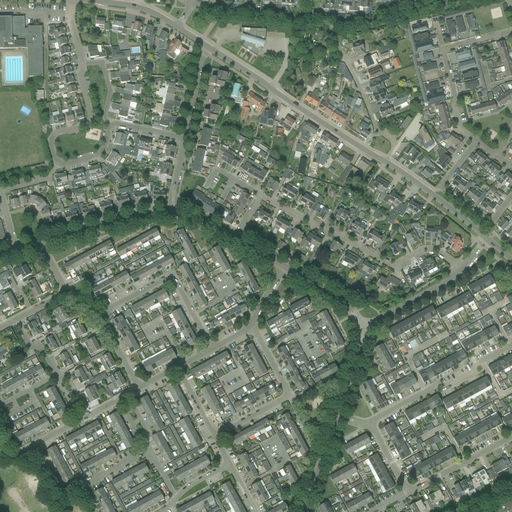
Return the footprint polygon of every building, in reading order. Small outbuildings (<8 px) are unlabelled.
[(321,9),(329,9),(330,6),(329,0),(324,0),(324,1),(322,1),(321,9)] [(329,0),(330,6),(332,6),(332,10),(337,10),(338,2),(335,2),(335,1),(335,0),(329,0)] [(338,2),(337,10),(341,10),(341,9),(343,9),(343,6),(346,7),(346,0),(341,0),(341,2),(338,2)] [(346,11),(354,11),(354,8),(355,3),(351,3),(351,0),(346,0),(346,7),(346,9),(346,11)] [(354,8),(354,11),(359,12),(360,8),(363,8),(363,0),(357,0),(357,4),(355,3),(354,8)] [(363,0),(363,8),(367,8),(366,13),(368,13),(368,14),(372,14),(372,11),(372,6),(369,6),(370,3),(369,0),(363,0)] [(443,17),(444,20),(473,12),(472,9),(464,12),(463,12),(454,14),(443,17)] [(471,15),(464,17),(468,33),(476,31),(474,23),(475,22),(474,19),(473,19),(471,15)] [(0,48),(28,48),(28,77),(43,77),(42,34),(42,27),(28,27),(28,29),(25,29),(24,17),(0,17),(0,48)] [(113,24),(112,26),(119,27),(118,32),(122,33),(122,34),(126,35),(127,29),(123,28),(124,25),(125,20),(114,18),(113,24)] [(461,18),(454,20),(458,35),(465,34),(461,18)] [(103,30),(109,31),(108,23),(104,24),(105,20),(97,19),(96,24),(96,25),(95,27),(98,27),(104,28),(103,30)] [(451,20),(444,22),(448,38),(455,36),(453,29),(455,28),(454,23),(452,23),(451,20)] [(135,37),(140,38),(142,32),(141,31),(142,28),(140,28),(141,24),(135,22),(134,24),(131,24),(129,34),(131,35),(132,31),(137,32),(135,37)] [(416,26),(410,28),(412,35),(427,32),(425,24),(420,25),(420,23),(415,24),(416,26)] [(54,25),(48,26),(50,32),(49,32),(49,35),(54,34),(56,40),(66,37),(64,33),(66,33),(64,28),(55,30),(54,25)] [(149,48),(153,48),(153,42),(152,42),(153,39),(154,40),(155,35),(153,35),(154,31),(152,31),(153,27),(152,27),(152,26),(150,25),(150,26),(147,25),(144,34),(147,35),(145,41),(149,42),(149,48)] [(241,47),(257,57),(262,49),(261,49),(262,47),(263,47),(265,41),(264,41),(265,39),(266,30),(241,28),(241,33),(242,33),(243,35),(244,36),(244,38),(245,41),(245,43),(244,43),(241,47)] [(160,36),(159,39),(161,40),(160,49),(160,50),(166,50),(168,43),(166,43),(168,39),(166,38),(168,35),(167,34),(168,33),(165,32),(164,33),(162,32),(160,36)] [(417,37),(413,38),(415,45),(427,41),(426,35),(418,37),(418,35),(416,36),(417,37)] [(56,40),(50,42),(51,45),(58,43),(58,46),(59,49),(67,47),(66,44),(66,43),(67,42),(66,37),(56,40)] [(168,53),(167,55),(170,57),(174,60),(177,55),(174,53),(176,49),(177,50),(180,52),(181,50),(187,54),(189,50),(183,46),(182,46),(180,45),(181,43),(176,39),(174,43),(172,42),(170,46),(171,47),(167,52),(168,53)] [(357,44),(352,45),(354,50),(353,50),(354,53),(355,53),(357,53),(359,56),(363,54),(365,53),(364,50),(361,42),(357,44)] [(430,42),(415,46),(417,54),(432,49),(430,42)] [(377,50),(380,58),(393,53),(390,45),(387,46),(377,50)] [(95,57),(95,59),(105,57),(104,53),(98,53),(97,46),(88,46),(88,50),(89,50),(90,58),(95,57)] [(57,50),(53,51),(54,54),(60,53),(61,55),(61,56),(62,59),(68,57),(70,57),(69,54),(68,52),(70,52),(69,47),(67,47),(59,49),(57,50)] [(111,48),(113,58),(113,59),(124,58),(124,52),(118,52),(118,48),(111,48)] [(454,53),(456,62),(471,58),(469,49),(454,53)] [(423,56),(421,56),(423,62),(433,60),(431,53),(427,54),(427,53),(422,54),(423,56)] [(364,60),(363,61),(364,64),(366,64),(367,68),(372,66),(373,65),(374,66),(377,65),(375,60),(378,59),(376,54),(370,57),(368,57),(364,60)] [(481,60),(482,63),(486,62),(485,57),(481,58),(480,54),(477,55),(478,59),(478,61),(481,60)] [(61,66),(61,69),(69,67),(69,64),(70,63),(70,62),(68,57),(62,59),(52,61),(53,65),(60,63),(61,66)] [(118,59),(114,59),(115,62),(118,62),(119,62),(120,67),(136,65),(139,65),(139,62),(134,63),(134,61),(128,62),(127,58),(124,58),(119,59),(118,59)] [(394,60),(392,60),(395,65),(396,65),(397,68),(401,66),(398,58),(394,60)] [(474,61),(458,65),(459,71),(475,67),(474,61)] [(425,63),(425,66),(421,67),(423,72),(436,69),(435,63),(430,64),(430,62),(425,63)] [(336,74),(344,76),(346,68),(344,64),(340,63),(336,74)] [(116,72),(116,76),(129,74),(128,71),(135,70),(136,65),(120,67),(120,72),(116,72)] [(502,73),(504,73),(511,70),(511,67),(511,65),(504,67),(505,72),(502,73)] [(59,73),(61,79),(64,78),(72,76),(71,73),(73,73),(71,66),(69,67),(61,69),(55,71),(56,74),(59,73)] [(368,72),(371,79),(375,77),(382,74),(379,67),(372,70),(368,72)] [(505,75),(502,76),(503,79),(510,78),(511,76),(511,70),(504,73),(505,75)] [(212,77),(226,81),(227,78),(226,77),(227,74),(218,72),(217,76),(215,76),(215,77),(212,77)] [(466,75),(461,77),(462,82),(477,78),(475,73),(471,74),(471,73),(466,74),(466,75)] [(129,74),(116,76),(116,78),(119,78),(121,78),(121,79),(121,83),(126,83),(136,82),(135,77),(132,78),(129,78),(129,74)] [(65,85),(65,88),(74,86),(73,83),(74,83),(74,81),(72,76),(64,78),(61,79),(57,80),(58,84),(64,82),(65,85)] [(307,85),(311,88),(317,79),(313,76),(307,85)] [(220,86),(224,87),(226,81),(212,77),(211,80),(210,84),(217,86),(220,87),(220,86)] [(476,81),(464,85),(465,91),(469,90),(470,92),(474,90),(474,89),(478,87),(476,81)] [(370,87),(369,88),(370,91),(371,90),(372,92),(373,92),(374,95),(382,91),(381,89),(381,88),(378,82),(369,86),(370,87)] [(171,95),(175,96),(177,88),(175,87),(175,84),(167,83),(165,89),(161,88),(161,90),(159,89),(159,92),(163,93),(171,95)] [(437,83),(424,86),(425,92),(438,89),(437,83)] [(121,89),(121,92),(124,93),(132,94),(135,95),(136,92),(139,92),(139,91),(140,88),(141,89),(141,88),(142,85),(134,85),(134,86),(126,84),(125,90),(121,89)] [(234,84),(231,96),(235,97),(234,103),(241,104),(243,95),(239,94),(239,93),(240,93),(240,91),(239,91),(240,87),(241,86),(234,84)] [(65,88),(59,90),(60,93),(67,91),(67,94),(66,94),(67,97),(67,98),(71,97),(76,95),(75,92),(75,91),(76,90),(75,85),(74,86),(65,88)] [(479,94),(480,98),(482,97),(486,96),(486,94),(487,94),(485,88),(482,88),(480,89),(481,93),(479,94)] [(305,100),(311,104),(318,92),(315,90),(314,90),(312,95),(309,93),(305,100)] [(373,97),(372,97),(374,100),(375,100),(375,101),(376,101),(377,103),(385,100),(385,99),(387,98),(389,103),(396,100),(397,100),(395,95),(391,97),(390,94),(387,95),(385,90),(383,91),(382,91),(374,95),(373,95),(373,97)] [(442,90),(428,94),(429,96),(426,97),(428,105),(445,101),(442,90)] [(121,92),(120,95),(123,96),(122,101),(137,104),(138,99),(131,98),(132,94),(124,93),(121,92)] [(162,101),(173,104),(175,96),(159,92),(158,95),(160,96),(159,97),(163,98),(162,101)] [(255,110),(260,113),(266,104),(254,96),(255,95),(250,92),(248,96),(249,97),(246,100),(257,107),(255,110)] [(311,104),(316,107),(320,100),(318,99),(321,94),(318,92),(311,104)] [(502,93),(499,95),(505,104),(510,101),(505,94),(503,95),(502,93)] [(385,109),(380,111),(382,118),(385,117),(391,115),(393,113),(392,110),(398,107),(397,107),(410,101),(409,100),(411,99),(410,95),(396,100),(389,103),(388,104),(382,106),(382,107),(384,106),(385,109)] [(495,100),(500,108),(505,104),(499,95),(496,96),(498,99),(495,100)] [(324,112),(329,116),(334,109),(332,108),(336,101),(337,98),(333,96),(333,97),(333,96),(332,99),(331,101),(324,112)] [(321,104),(318,109),(324,112),(331,101),(328,99),(325,103),(323,102),(321,104)] [(118,105),(117,108),(129,110),(131,111),(132,107),(136,108),(136,107),(137,104),(122,101),(121,105),(120,105),(118,105)] [(155,108),(171,112),(173,104),(162,101),(162,105),(156,103),(155,108)] [(78,110),(72,111),(74,119),(77,118),(79,118),(79,120),(84,118),(80,102),(76,103),(78,110)] [(335,113),(332,117),(337,121),(345,110),(347,108),(346,107),(347,103),(345,102),(343,105),(338,112),(336,111),(335,113)] [(488,103),(490,111),(496,109),(494,102),(488,103)] [(438,110),(439,113),(447,111),(445,104),(441,106),(440,103),(434,104),(436,110),(438,110)] [(482,105),(484,112),(490,111),(488,103),(482,105)] [(69,112),(63,114),(65,122),(68,121),(69,121),(70,122),(75,121),(74,119),(72,111),(70,105),(67,106),(69,112)] [(204,111),(219,114),(219,111),(220,107),(211,105),(210,110),(208,109),(207,111),(204,110),(204,111)] [(476,106),(478,114),(484,112),(482,105),(476,106)] [(470,108),(472,116),(478,114),(476,106),(470,108)] [(56,115),(53,116),(54,120),(55,124),(58,124),(60,123),(60,125),(65,123),(65,122),(63,114),(61,107),(57,108),(59,115),(56,116),(56,115)] [(337,121),(343,125),(347,118),(345,117),(350,110),(346,107),(347,108),(345,110),(337,121)] [(123,119),(133,121),(134,116),(130,115),(131,111),(129,110),(117,108),(117,111),(120,111),(119,117),(123,118),(123,119)] [(161,118),(169,119),(171,112),(155,108),(154,111),(156,111),(156,113),(162,114),(161,118)] [(239,123),(241,123),(242,119),(247,120),(247,118),(249,109),(243,108),(241,117),(239,123)] [(260,118),(259,123),(266,125),(268,120),(274,121),(274,120),(275,118),(276,110),(274,110),(274,109),(274,108),(271,108),(271,109),(270,109),(269,112),(265,111),(260,118)] [(213,120),(217,121),(218,114),(219,115),(219,114),(204,111),(204,114),(203,118),(208,119),(209,119),(209,120),(213,120)] [(437,116),(438,119),(449,117),(447,111),(439,113),(440,116),(437,116)] [(399,129),(403,131),(411,119),(408,117),(404,121),(400,118),(399,120),(397,119),(395,122),(393,120),(389,127),(393,129),(394,128),(397,130),(399,130),(399,129)] [(441,125),(450,123),(449,117),(438,119),(439,122),(441,122),(442,125),(441,125)] [(152,122),(151,125),(153,125),(152,128),(162,130),(163,126),(168,128),(169,119),(161,118),(160,122),(154,121),(154,123),(152,122)] [(281,120),(278,125),(279,125),(284,128),(290,132),(292,129),(291,128),(292,127),(295,123),(287,118),(284,122),(281,120)] [(362,131),(359,135),(366,140),(370,133),(367,131),(370,125),(367,123),(369,121),(366,119),(365,118),(360,125),(361,126),(364,128),(362,131)] [(297,144),(295,152),(301,153),(304,141),(306,138),(305,138),(313,126),(308,122),(305,127),(304,129),(306,131),(303,134),(301,139),(300,145),(297,144)] [(450,123),(441,125),(443,131),(442,133),(444,136),(448,134),(448,130),(450,129),(449,123),(450,123)] [(200,134),(210,136),(211,133),(213,133),(214,127),(208,126),(207,129),(203,128),(202,132),(201,131),(200,134)] [(304,141),(307,143),(311,137),(312,138),(315,135),(318,129),(313,126),(305,138),(306,138),(304,141)] [(417,137),(414,141),(426,149),(428,148),(428,147),(429,147),(434,145),(423,126),(418,132),(419,134),(417,138),(417,137)] [(124,141),(127,141),(128,136),(127,135),(127,132),(121,131),(120,134),(116,133),(115,139),(124,141)] [(322,137),(320,140),(323,142),(321,146),(324,148),(331,138),(324,133),(322,137)] [(201,140),(212,142),(209,141),(210,136),(200,134),(200,136),(201,136),(201,140)] [(437,140),(438,143),(444,140),(444,141),(446,140),(448,140),(453,144),(459,137),(458,136),(457,138),(452,134),(451,136),(448,134),(444,136),(442,138),(437,140)] [(454,147),(457,149),(464,140),(459,137),(453,144),(453,143),(456,145),(454,147)] [(133,157),(137,158),(138,150),(143,151),(146,140),(140,138),(139,145),(136,144),(135,144),(135,146),(135,149),(134,149),(134,152),(133,157)] [(322,152),(323,153),(326,154),(328,150),(327,150),(329,146),(333,148),(335,146),(338,142),(331,138),(324,148),(322,151),(322,152)] [(131,151),(134,152),(134,149),(131,148),(132,148),(126,146),(127,141),(124,141),(115,139),(113,144),(124,146),(123,149),(121,149),(131,151)] [(152,153),(153,150),(153,149),(150,148),(152,141),(146,140),(143,151),(149,152),(148,154),(152,155),(152,153)] [(223,161),(226,163),(232,152),(229,150),(226,150),(225,149),(226,147),(223,145),(221,147),(219,156),(222,158),(220,162),(222,163),(223,161)] [(410,162),(413,164),(420,154),(412,149),(413,148),(409,145),(404,153),(405,154),(403,157),(405,159),(404,159),(409,163),(410,162)] [(445,156),(447,153),(441,148),(438,151),(440,152),(437,156),(441,159),(437,164),(443,170),(446,166),(446,167),(449,164),(448,164),(451,161),(445,156)] [(121,164),(122,164),(120,163),(125,155),(130,156),(131,151),(121,149),(120,154),(122,154),(120,157),(112,151),(109,156),(121,164)] [(194,154),(207,157),(204,156),(205,151),(197,149),(196,152),(194,152),(194,154)] [(154,158),(155,158),(159,159),(166,160),(166,157),(173,159),(175,153),(165,151),(165,154),(163,154),(162,154),(161,156),(160,156),(160,157),(155,156),(154,157),(154,158)] [(473,163),(475,165),(477,162),(483,155),(478,151),(474,156),(472,154),(469,158),(473,162),(473,163)] [(227,166),(230,167),(237,155),(235,154),(235,153),(232,152),(226,163),(228,165),(227,166)] [(321,156),(319,164),(322,166),(329,156),(326,154),(323,153),(322,155),(321,155),(321,156)] [(338,160),(348,167),(350,164),(352,160),(342,153),(340,157),(338,160)] [(194,160),(202,162),(205,162),(207,157),(194,154),(193,156),(195,157),(194,160)] [(233,167),(235,169),(237,167),(238,168),(243,160),(240,157),(240,156),(237,154),(237,155),(230,167),(232,169),(233,167)] [(479,166),(483,169),(487,164),(484,162),(487,159),(483,155),(477,162),(475,165),(478,168),(479,166)] [(109,156),(105,161),(106,161),(112,165),(111,167),(109,166),(107,168),(112,174),(117,169),(116,168),(121,164),(109,156)] [(422,174),(428,179),(437,168),(424,157),(418,163),(422,166),(423,164),(427,167),(425,170),(422,174)] [(360,163),(357,166),(361,169),(362,167),(366,169),(367,168),(370,163),(362,158),(360,163)] [(159,160),(158,162),(163,163),(161,169),(171,171),(172,165),(165,163),(166,160),(159,159),(159,160)] [(244,172),(247,173),(253,162),(247,159),(243,166),(242,165),(241,166),(238,171),(243,173),(244,172)] [(307,160),(300,159),(297,174),(304,176),(307,160)] [(249,177),(251,178),(258,165),(256,163),(254,162),(253,162),(247,173),(250,175),(249,177)] [(483,169),(481,171),(485,174),(487,172),(487,173),(487,174),(489,176),(497,166),(496,166),(497,165),(493,162),(492,163),(492,162),(489,166),(487,164),(483,169)] [(94,166),(97,179),(97,178),(103,177),(104,176),(106,175),(106,176),(109,173),(105,168),(103,170),(101,168),(100,169),(99,164),(100,164),(99,164),(94,166)] [(254,177),(257,179),(263,169),(263,168),(261,167),(258,165),(251,178),(253,179),(254,177)] [(88,178),(90,185),(93,184),(92,180),(97,179),(94,166),(88,167),(91,178),(88,178)] [(497,166),(489,176),(492,178),(492,177),(497,180),(501,176),(498,174),(500,172),(501,170),(501,169),(498,166),(497,167),(497,166)] [(159,177),(165,179),(166,176),(169,177),(171,171),(161,169),(155,167),(154,173),(149,172),(148,175),(159,177)] [(348,174),(355,178),(359,171),(353,167),(349,173),(348,174)] [(259,182),(261,184),(264,179),(268,172),(263,169),(257,179),(260,181),(259,182)] [(71,182),(73,189),(76,188),(75,184),(80,182),(77,170),(71,171),(73,176),(74,181),(71,182)] [(345,171),(339,179),(344,182),(345,180),(347,181),(347,178),(348,174),(349,173),(345,171)] [(69,186),(70,189),(73,189),(71,182),(68,183),(67,177),(65,172),(66,172),(60,174),(63,187),(69,186)] [(496,182),(501,185),(504,181),(507,183),(511,176),(507,172),(504,176),(502,174),(501,176),(497,180),(496,182)] [(58,188),(63,187),(60,174),(54,175),(56,181),(53,182),(54,187),(55,188),(58,188)] [(455,181),(452,185),(457,188),(463,179),(456,174),(453,179),(455,181)] [(372,190),(376,193),(378,190),(384,181),(378,177),(374,182),(372,181),(368,187),(372,190)] [(268,183),(266,188),(272,191),(274,189),(275,191),(277,188),(279,184),(276,183),(273,181),(274,180),(270,178),(267,183),(268,183)] [(463,179),(457,188),(461,192),(464,188),(467,190),(471,185),(463,179)] [(378,190),(383,193),(385,189),(386,190),(390,185),(384,181),(378,190)] [(466,196),(471,199),(478,190),(479,189),(477,186),(476,187),(474,186),(475,184),(473,182),(472,183),(471,185),(467,190),(469,192),(466,196)] [(283,194),(287,196),(293,186),(289,183),(285,190),(283,189),(282,191),(280,195),(282,196),(283,194)] [(134,186),(129,187),(131,194),(134,193),(135,197),(136,200),(136,202),(142,201),(141,198),(141,197),(140,192),(139,188),(134,189),(134,187),(134,186)] [(140,192),(141,197),(141,198),(142,201),(148,200),(147,195),(146,193),(150,192),(149,186),(146,186),(147,188),(145,188),(144,189),(144,190),(144,191),(140,192)] [(153,186),(149,186),(150,192),(150,193),(153,193),(153,195),(153,200),(159,200),(160,191),(160,188),(156,188),(153,188),(153,186)] [(290,201),(292,202),(295,198),(295,196),(294,195),(296,192),(298,189),(293,186),(287,196),(291,199),(290,201)] [(48,226),(48,228),(55,226),(54,223),(52,223),(51,219),(50,219),(50,217),(51,217),(49,211),(51,210),(48,204),(46,205),(43,200),(42,200),(41,199),(39,197),(37,197),(32,196),(33,190),(28,191),(28,194),(24,195),(25,196),(19,198),(19,199),(17,200),(17,199),(12,200),(12,198),(9,199),(10,206),(12,205),(13,209),(19,207),(19,206),(21,205),(21,206),(27,204),(26,201),(28,201),(30,201),(29,204),(36,205),(40,210),(43,208),(44,210),(44,211),(41,212),(43,219),(44,221),(43,221),(44,227),(48,226)] [(189,199),(194,202),(200,193),(195,190),(189,199)] [(240,197),(249,203),(250,201),(248,200),(250,197),(248,196),(249,194),(242,190),(240,193),(242,194),(240,197)] [(114,191),(111,192),(112,194),(114,201),(114,200),(117,200),(117,202),(118,207),(124,205),(122,196),(116,197),(114,191)] [(386,196),(383,201),(386,202),(387,200),(388,201),(393,204),(397,197),(394,194),(395,192),(393,191),(390,195),(389,196),(388,197),(386,196)] [(476,192),(471,199),(476,203),(479,199),(481,201),(486,194),(487,193),(484,191),(482,194),(480,192),(479,194),(476,192)] [(194,202),(200,205),(204,198),(205,196),(200,193),(194,202)] [(377,200),(381,203),(383,201),(386,196),(387,195),(384,193),(381,197),(380,197),(378,199),(377,200)] [(108,201),(105,202),(107,211),(113,210),(111,202),(114,201),(112,194),(109,195),(110,198),(108,198),(107,199),(108,201)] [(127,194),(122,196),(124,205),(130,204),(129,199),(127,194)] [(302,202),(306,205),(310,196),(307,194),(306,195),(305,194),(303,198),(302,197),(301,199),(298,203),(300,204),(302,202)] [(308,209),(310,210),(313,206),(314,204),(314,203),(317,205),(321,197),(319,196),(317,198),(316,197),(312,194),(310,196),(306,205),(309,207),(308,209)] [(485,210),(493,200),(489,197),(488,198),(486,197),(488,195),(486,194),(481,201),(483,203),(480,207),(485,210)] [(94,195),(95,200),(96,206),(99,205),(100,208),(101,213),(107,211),(105,202),(102,203),(101,198),(98,199),(95,200),(94,195)] [(246,204),(248,205),(249,203),(240,197),(240,198),(238,197),(237,196),(236,199),(235,201),(244,207),(246,204)] [(388,218),(394,221),(400,212),(404,205),(401,204),(405,198),(403,197),(401,199),(397,197),(393,204),(391,206),(394,208),(388,218)] [(199,207),(204,210),(209,201),(204,198),(200,205),(199,207)] [(404,205),(400,212),(404,214),(407,209),(411,212),(416,205),(412,202),(413,200),(411,199),(408,204),(405,203),(404,205)] [(90,204),(87,205),(90,217),(96,215),(94,207),(96,206),(95,200),(92,201),(93,203),(91,203),(90,204)] [(204,210),(209,213),(215,204),(209,201),(204,210)] [(234,207),(243,213),(244,210),(243,210),(244,207),(235,201),(234,203),(236,204),(234,207)] [(485,210),(490,214),(497,205),(494,203),(493,205),(490,204),(485,210)] [(62,204),(59,205),(60,210),(61,212),(62,216),(65,216),(67,223),(73,221),(69,208),(64,210),(63,209),(62,204)] [(69,206),(69,208),(73,221),(78,220),(77,215),(77,214),(77,212),(79,212),(77,204),(75,205),(69,206)] [(83,204),(79,205),(81,211),(82,211),(84,218),(90,217),(87,205),(83,206),(83,204)] [(209,213),(215,216),(216,213),(217,211),(220,207),(215,204),(209,213)] [(336,211),(333,217),(339,220),(341,218),(345,211),(340,208),(341,207),(339,205),(336,211)] [(416,205),(411,212),(416,215),(417,213),(418,214),(420,212),(420,211),(421,210),(423,206),(421,205),(420,207),(416,205)] [(237,216),(239,217),(240,214),(242,215),(243,213),(234,207),(232,210),(230,209),(229,211),(226,209),(237,216)] [(258,218),(262,220),(266,213),(262,211),(263,208),(261,207),(258,212),(257,211),(254,216),(255,220),(258,219),(258,218)] [(317,212),(315,216),(322,220),(323,218),(325,219),(326,217),(328,213),(319,208),(317,212)] [(227,216),(236,221),(237,219),(235,218),(237,216),(226,209),(224,212),(227,213),(229,213),(227,216)] [(343,222),(345,224),(348,219),(349,218),(351,215),(352,215),(355,210),(352,209),(350,209),(348,213),(345,211),(341,218),(345,220),(343,222)] [(266,224),(267,226),(270,225),(272,220),(270,219),(273,214),(271,213),(270,215),(266,213),(262,220),(266,223),(266,224)] [(222,216),(220,219),(231,226),(233,223),(235,224),(236,221),(227,216),(223,214),(222,216)] [(274,228),(279,231),(280,228),(284,221),(280,219),(282,217),(279,216),(277,220),(276,221),(277,222),(275,226),(274,228)] [(349,230),(355,234),(360,224),(356,222),(357,219),(354,217),(350,224),(352,225),(349,230)] [(387,217),(385,221),(394,226),(395,224),(394,221),(387,217)] [(501,230),(503,231),(506,228),(508,230),(511,226),(511,225),(511,218),(508,223),(504,220),(498,226),(499,228),(501,230)] [(280,228),(285,231),(287,228),(288,228),(292,222),(289,221),(288,223),(284,221),(280,228)] [(360,224),(355,234),(361,237),(363,233),(364,232),(365,232),(367,228),(366,228),(365,227),(360,224)] [(425,238),(436,239),(437,235),(440,235),(441,228),(434,227),(434,230),(426,230),(425,238)] [(373,241),(377,234),(379,231),(375,228),(373,232),(371,230),(369,234),(369,235),(366,240),(368,241),(369,239),(373,241)] [(150,232),(154,239),(160,236),(156,229),(150,232)] [(175,233),(178,239),(186,235),(182,229),(175,233)] [(292,234),(290,237),(296,241),(299,237),(301,239),(303,234),(296,230),(295,232),(294,231),(292,234)] [(405,236),(411,246),(419,241),(414,231),(405,236)] [(144,235),(148,242),(154,239),(150,232),(144,235)] [(261,242),(263,244),(265,242),(269,235),(266,233),(261,242)] [(305,247),(309,249),(312,245),(316,238),(310,234),(307,239),(305,242),(302,240),(299,246),(304,249),(305,247)] [(376,246),(378,247),(380,243),(381,242),(382,242),(383,242),(385,238),(384,234),(382,235),(381,236),(377,234),(373,241),(377,244),(376,246)] [(461,241),(454,235),(451,239),(445,234),(442,237),(447,241),(449,243),(450,241),(454,245),(451,249),(457,253),(461,247),(460,247),(462,243),(460,242),(461,241)] [(139,238),(143,245),(148,242),(144,235),(139,238)] [(186,235),(178,239),(176,240),(179,246),(182,245),(189,241),(186,235)] [(133,241),(137,248),(143,245),(139,238),(133,241)] [(316,238),(312,245),(315,246),(313,249),(313,250),(316,251),(318,248),(319,246),(322,241),(316,238)] [(390,247),(394,255),(395,255),(396,255),(398,254),(399,253),(402,252),(401,250),(407,246),(404,242),(403,240),(397,243),(390,247)] [(104,244),(108,251),(108,252),(109,254),(115,251),(110,241),(105,243),(104,244)] [(128,244),(131,251),(137,248),(133,241),(128,244)] [(182,245),(185,250),(192,246),(189,241),(182,245)] [(331,246),(329,249),(335,253),(337,249),(340,251),(342,246),(335,242),(334,244),(332,243),(331,245),(331,246)] [(108,252),(108,251),(104,244),(98,247),(102,254),(103,257),(109,254),(108,252)] [(122,247),(126,254),(131,251),(128,244),(122,247)] [(182,252),(185,257),(195,252),(192,246),(185,250),(182,252)] [(208,252),(211,258),(221,252),(218,246),(208,252)] [(92,250),(96,257),(102,254),(98,247),(92,250)] [(119,255),(120,257),(126,254),(122,247),(116,250),(119,255)] [(87,253),(91,260),(96,257),(92,250),(87,253)] [(344,257),(342,261),(348,264),(353,255),(349,253),(347,251),(345,256),(344,257)] [(185,257),(188,263),(193,260),(195,260),(197,259),(198,258),(195,252),(185,257)] [(211,258),(214,264),(217,262),(224,258),(221,252),(211,258)] [(81,256),(85,263),(91,260),(87,253),(81,256)] [(291,260),(300,265),(303,260),(294,255),(291,260)] [(353,255),(348,264),(354,268),(357,264),(356,264),(357,262),(359,258),(353,255)] [(76,259),(79,266),(85,263),(81,256),(76,259)] [(165,259),(168,266),(174,263),(172,258),(170,256),(165,259)] [(420,267),(424,274),(436,267),(434,264),(435,264),(433,260),(432,261),(430,257),(425,260),(426,261),(422,263),(424,265),(420,267)] [(219,265),(220,267),(227,264),(224,258),(217,262),(219,265)] [(70,262),(74,269),(79,266),(76,259),(70,262)] [(159,262),(163,269),(168,266),(165,259),(159,262)] [(364,261),(361,268),(362,269),(361,270),(366,272),(370,265),(366,263),(368,261),(365,260),(364,261)] [(64,265),(68,272),(74,269),(70,262),(64,265)] [(153,265),(157,272),(163,269),(159,262),(153,265)] [(237,266),(240,272),(247,268),(244,262),(237,266)] [(22,275),(23,278),(30,275),(25,265),(23,267),(21,263),(17,265),(18,267),(13,270),(17,278),(22,275)] [(179,268),(182,274),(189,270),(186,264),(183,265),(179,268)] [(220,267),(223,273),(228,271),(230,270),(231,269),(227,264),(220,267)] [(148,268),(152,275),(157,272),(153,265),(148,268)] [(364,275),(369,278),(373,272),(374,272),(375,271),(378,267),(375,265),(374,268),(370,265),(366,272),(364,275)] [(142,271),(146,278),(152,275),(148,268),(142,271)] [(240,272),(243,277),(250,273),(247,268),(240,272)] [(405,277),(413,292),(416,290),(413,285),(414,284),(415,284),(415,283),(415,282),(414,280),(422,276),(417,268),(412,271),(407,274),(408,276),(405,277)] [(182,274),(185,279),(192,276),(189,270),(182,274)] [(134,284),(140,281),(136,274),(135,271),(129,274),(134,284)] [(136,274),(140,281),(146,278),(142,271),(136,274)] [(0,290),(2,289),(3,290),(6,288),(10,286),(6,279),(10,277),(7,272),(0,275),(0,290)] [(32,281),(28,283),(32,291),(41,285),(39,281),(44,278),(41,272),(35,275),(31,277),(33,280),(32,281)] [(120,275),(124,282),(130,279),(126,272),(120,275)] [(243,277),(246,283),(253,279),(250,273),(243,277)] [(109,281),(113,288),(119,285),(115,278),(113,275),(107,278),(109,281)] [(115,278),(119,285),(124,282),(120,275),(115,278)] [(484,278),(489,287),(490,290),(496,286),(495,284),(490,275),(484,278)] [(185,279),(188,285),(195,281),(192,276),(185,279)] [(388,287),(395,291),(400,282),(392,277),(391,278),(388,276),(386,278),(384,277),(383,279),(380,277),(376,284),(380,287),(380,286),(386,290),(388,287)] [(479,281),(483,290),(489,287),(484,278),(479,281)] [(246,283),(249,288),(256,285),(253,279),(246,283)] [(103,284),(107,291),(113,288),(109,281),(103,284)] [(188,285),(191,291),(198,287),(195,281),(188,285)] [(473,284),(478,293),(483,290),(479,281),(473,284)] [(32,291),(36,298),(42,294),(40,291),(45,288),(47,292),(51,290),(47,283),(41,285),(32,291)] [(96,283),(90,287),(96,297),(102,294),(98,287),(96,283)] [(98,287),(102,294),(107,291),(103,284),(98,287)] [(470,292),(472,296),(478,293),(473,284),(468,287),(470,292)] [(247,291),(244,292),(246,297),(249,295),(251,298),(257,295),(257,293),(256,292),(259,290),(256,285),(249,288),(246,290),(247,291)] [(191,291),(194,296),(201,292),(198,287),(191,291)] [(159,292),(164,300),(169,298),(164,290),(159,292)] [(154,295),(159,303),(164,300),(159,292),(154,295)] [(194,296),(197,302),(204,298),(201,292),(194,296)] [(463,295),(468,304),(473,301),(469,292),(463,295)] [(0,305),(1,305),(0,302),(5,299),(7,303),(8,304),(14,300),(14,299),(15,299),(13,296),(12,296),(10,293),(3,296),(4,296),(0,298),(0,305)] [(497,293),(493,295),(494,297),(498,303),(503,300),(500,294),(498,295),(497,293)] [(150,297),(154,306),(159,303),(154,295),(150,297)] [(458,298),(462,307),(468,304),(463,295),(458,298)] [(482,301),(487,309),(492,306),(491,303),(490,303),(488,299),(487,300),(485,296),(481,298),(482,300),(482,301)] [(145,300),(149,308),(154,306),(150,297),(145,300)] [(197,302),(200,308),(207,304),(204,298),(197,302)] [(300,301),(304,308),(310,305),(306,298),(300,301)] [(452,301),(457,310),(462,307),(458,298),(452,301)] [(238,307),(242,314),(248,311),(244,304),(247,302),(245,299),(241,301),(243,304),(238,307)] [(0,307),(0,317),(3,316),(0,311),(9,306),(11,311),(18,307),(14,300),(8,304),(7,303),(0,307)] [(140,302),(145,311),(149,308),(145,300),(140,302)] [(480,304),(478,305),(481,312),(487,309),(482,301),(482,300),(479,302),(480,304)] [(295,304),(298,311),(304,308),(300,301),(295,304)] [(447,304),(452,313),(457,310),(452,301),(447,304)] [(135,305),(140,313),(145,311),(140,302),(135,305)] [(289,307),(293,314),(298,311),(295,304),(289,307)] [(447,304),(441,307),(446,316),(447,319),(453,316),(452,313),(447,304)] [(133,312),(135,316),(140,313),(135,305),(131,308),(133,312)] [(52,312),(56,318),(66,312),(63,306),(52,312)] [(426,310),(431,318),(437,315),(434,311),(432,306),(426,310)] [(233,310),(236,317),(242,314),(238,307),(233,310)] [(436,310),(440,319),(446,316),(441,307),(436,310)] [(171,314),(174,318),(182,314),(180,309),(171,314)] [(227,313),(231,320),(236,317),(233,310),(227,313)] [(421,312),(426,321),(431,318),(426,310),(421,312)] [(478,310),(473,313),(476,318),(475,318),(477,320),(482,317),(480,313),(478,310)] [(42,317),(46,323),(49,322),(45,316),(42,311),(39,313),(42,317)] [(287,321),(289,324),(295,321),(291,315),(289,311),(283,314),(287,321)] [(320,318),(322,320),(329,317),(326,311),(319,315),(320,318)] [(59,328),(61,327),(65,325),(64,322),(70,319),(66,312),(56,318),(59,324),(58,325),(59,328)] [(415,315),(420,324),(426,321),(421,312),(415,315)] [(221,316),(225,323),(231,320),(227,313),(221,316)] [(174,318),(176,323),(185,319),(182,314),(174,318)] [(282,324),(283,327),(289,324),(287,321),(283,314),(281,315),(281,314),(277,316),(278,317),(282,324)] [(118,318),(113,320),(116,325),(124,321),(121,316),(121,315),(117,317),(118,318)] [(410,318),(415,327),(420,324),(415,315),(410,318)] [(28,325),(31,331),(41,326),(38,320),(39,320),(37,316),(29,319),(31,323),(28,325)] [(218,324),(219,326),(225,323),(221,316),(220,317),(216,319),(216,320),(213,321),(216,326),(218,324)] [(272,320),(277,330),(283,327),(282,324),(278,317),(273,320),(272,320)] [(318,323),(321,328),(325,326),(332,322),(329,317),(322,320),(322,321),(318,323)] [(404,321),(409,330),(415,327),(410,318),(404,321)] [(176,323),(179,328),(187,323),(185,319),(176,323)] [(278,331),(277,330),(272,320),(266,323),(272,334),(278,331)] [(70,327),(73,333),(83,327),(80,321),(74,324),(72,321),(65,325),(61,327),(62,330),(68,327),(68,328),(70,327)] [(116,325),(118,330),(126,326),(124,321),(116,325)] [(399,324),(404,333),(409,330),(404,321),(399,324)] [(322,331),(324,334),(328,332),(335,328),(332,322),(325,326),(326,329),(322,331)] [(179,328),(182,333),(190,328),(187,323),(179,328)] [(393,327),(398,336),(404,333),(399,324),(393,327)] [(31,331),(34,338),(45,332),(41,326),(31,331)] [(118,330),(121,335),(129,330),(126,326),(118,330)] [(434,331),(437,336),(440,334),(439,334),(437,330),(436,328),(435,326),(432,328),(433,330),(434,330),(434,331)] [(488,329),(493,338),(499,335),(494,326),(488,329)] [(502,329),(507,338),(511,335),(511,333),(508,326),(502,329)] [(45,340),(48,346),(58,341),(55,334),(57,334),(56,333),(62,330),(61,327),(59,328),(54,331),(50,333),(52,336),(45,340)] [(73,333),(76,339),(86,333),(83,327),(73,333)] [(388,330),(393,339),(398,336),(393,327),(388,330)] [(182,333),(184,337),(192,333),(190,328),(182,333)] [(287,334),(289,337),(291,336),(292,335),(294,334),(293,331),(292,329),(289,331),(288,328),(285,330),(285,331),(287,333),(287,334)] [(328,332),(331,337),(338,333),(335,328),(328,332)] [(483,332),(488,341),(493,338),(488,329),(483,332)] [(121,335),(123,340),(132,335),(129,330),(121,335)] [(477,335),(482,344),(488,341),(483,332),(477,335)] [(184,337),(187,342),(195,338),(192,333),(184,337)] [(338,333),(331,337),(331,338),(334,343),(341,339),(338,333)] [(428,340),(426,334),(423,335),(422,333),(419,334),(423,342),(428,340)] [(123,340),(126,344),(134,340),(132,335),(123,340)] [(451,343),(452,343),(457,340),(454,335),(449,338),(451,343)] [(472,338),(477,347),(482,344),(477,335),(472,338)] [(84,343),(87,349),(98,343),(94,337),(87,341),(86,338),(80,341),(82,344),(84,343)] [(187,342),(189,347),(198,342),(195,338),(187,342)] [(467,341),(471,350),(477,347),(472,338),(467,341)] [(336,346),(337,349),(344,345),(341,339),(334,343),(331,345),(331,344),(333,347),(336,346)] [(126,344),(128,349),(137,345),(134,340),(126,344)] [(410,340),(408,341),(409,343),(413,349),(418,346),(415,340),(411,342),(410,340)] [(48,346),(51,352),(62,347),(58,341),(48,346)] [(461,344),(466,353),(471,350),(467,341),(461,344)] [(87,349),(91,355),(101,350),(98,343),(87,349)] [(242,353),(243,355),(254,349),(252,344),(250,345),(250,343),(246,344),(246,347),(243,349),(245,351),(242,353)] [(374,349),(377,355),(385,350),(382,344),(374,349)] [(128,349),(131,354),(139,349),(137,345),(128,349)] [(299,345),(294,348),(295,351),(296,353),(297,354),(299,353),(302,351),(301,348),(299,345)] [(59,356),(62,362),(73,357),(69,351),(72,349),(70,346),(65,349),(66,352),(59,356)] [(277,350),(280,356),(287,352),(284,347),(277,350)] [(235,355),(237,358),(239,357),(236,353),(235,354),(234,352),(235,349),(234,348),(231,350),(234,355),(235,355)] [(167,352),(171,360),(176,357),(172,349),(167,352)] [(254,349),(243,355),(246,360),(249,358),(257,354),(254,349)] [(377,355),(380,360),(388,356),(385,350),(377,355)] [(280,356),(283,362),(290,358),(288,355),(290,354),(289,351),(287,353),(287,352),(280,356)] [(463,351),(457,354),(462,362),(468,359),(465,355),(463,351)] [(162,354),(167,363),(171,360),(167,352),(162,354)] [(221,354),(226,363),(231,360),(226,352),(221,354)] [(418,360),(419,361),(425,358),(421,352),(416,355),(418,360)] [(99,359),(102,365),(112,359),(109,353),(102,357),(101,354),(91,359),(90,360),(91,362),(97,359),(99,359)] [(157,357),(162,365),(167,363),(162,354),(157,357)] [(216,357),(221,365),(226,363),(221,354),(216,357)] [(249,358),(251,363),(259,358),(257,354),(249,358)] [(293,363),(293,364),(296,362),(300,360),(305,357),(304,354),(297,358),(296,358),(292,361),(293,363)] [(452,357),(456,365),(462,362),(457,354),(452,356),(452,357)] [(380,360),(383,366),(392,361),(388,356),(380,360)] [(62,362),(66,369),(70,366),(76,363),(73,357),(62,362)] [(153,359),(157,368),(162,365),(157,357),(153,359)] [(212,360),(216,368),(221,365),(216,357),(212,360)] [(446,359),(451,368),(456,365),(452,357),(446,359)] [(251,363),(254,368),(262,363),(259,358),(251,363)] [(283,362),(286,367),(293,364),(290,358),(283,362)] [(102,365),(105,371),(111,368),(116,365),(112,359),(102,365)] [(148,362),(152,370),(157,368),(153,359),(148,362)] [(441,362),(446,371),(451,368),(446,359),(441,362)] [(504,370),(505,373),(510,370),(504,359),(499,362),(504,371),(504,370)] [(207,362),(212,371),(216,368),(212,360),(207,362)] [(383,366),(386,372),(391,369),(395,367),(392,361),(383,366)] [(143,365),(147,373),(152,370),(148,362),(143,365)] [(202,365),(207,373),(212,371),(207,362),(202,365)] [(435,365),(440,374),(446,371),(441,362),(435,365)] [(493,365),(498,373),(504,371),(499,362),(493,365)] [(35,369),(39,376),(44,373),(39,363),(36,365),(37,367),(35,369)] [(254,368),(256,372),(265,368),(262,363),(254,368)] [(286,367),(289,373),(296,369),(293,364),(286,367)] [(323,370),(327,377),(332,374),(327,364),(322,367),(323,370)] [(327,364),(332,374),(338,371),(334,364),(329,367),(327,364)] [(198,367),(202,376),(207,373),(202,365),(198,367)] [(430,368),(435,377),(440,374),(435,365),(430,368)] [(493,365),(488,368),(493,376),(498,373),(493,365)] [(74,372),(77,378),(88,373),(84,366),(74,372)] [(193,370),(197,378),(202,376),(198,367),(193,370)] [(256,372),(259,377),(267,373),(265,368),(256,372)] [(423,368),(417,372),(419,374),(424,383),(429,380),(424,371),(423,368)] [(424,371),(429,380),(435,377),(430,368),(424,371)] [(35,369),(29,372),(33,379),(39,376),(35,370),(35,369)] [(289,373),(292,379),(301,374),(300,371),(297,372),(296,369),(289,373)] [(313,379),(315,383),(321,380),(316,370),(310,373),(312,376),(311,376),(313,379)] [(316,370),(321,380),(327,377),(323,370),(317,373),(316,370)] [(292,379),(295,384),(302,381),(300,378),(308,373),(307,371),(305,372),(301,374),(292,379)] [(24,375),(28,382),(33,379),(29,372),(24,375)] [(109,377),(112,383),(123,378),(119,372),(109,377)] [(77,378),(81,384),(89,380),(91,383),(94,381),(100,378),(98,375),(93,378),(92,376),(90,376),(88,373),(77,378)] [(18,378),(22,385),(28,382),(24,375),(18,378)] [(399,376),(406,389),(411,386),(406,378),(404,379),(402,375),(399,376)] [(406,378),(411,386),(417,383),(412,375),(406,378)] [(395,384),(400,392),(406,389),(399,376),(399,377),(401,381),(395,384)] [(486,377),(480,380),(485,389),(489,387),(489,388),(490,389),(492,388),(491,386),(486,377)] [(17,388),(22,385),(18,378),(13,381),(17,388)] [(110,385),(108,386),(111,392),(116,390),(126,384),(123,378),(112,383),(110,384),(110,385)] [(362,385),(365,391),(373,386),(370,380),(362,385)] [(475,383),(480,392),(485,389),(480,380),(475,383)] [(8,383),(12,391),(17,388),(13,381),(8,383)] [(300,389),(301,392),(309,388),(307,385),(306,382),(303,383),(302,381),(295,384),(298,390),(300,389)] [(166,386),(169,391),(177,387),(174,382),(166,386)] [(6,394),(12,391),(8,383),(2,386),(6,394)] [(265,385),(266,387),(271,395),(276,393),(271,384),(270,383),(268,384),(265,385)] [(474,395),(480,392),(475,383),(470,386),(474,395)] [(390,387),(395,395),(400,392),(395,384),(390,387)] [(84,391),(87,397),(98,391),(94,385),(84,391)] [(200,390),(203,395),(211,391),(209,386),(200,390)] [(365,391),(368,396),(377,392),(380,390),(378,387),(375,389),(373,386),(365,391)] [(464,389),(469,398),(474,395),(470,386),(464,389)] [(46,391),(49,397),(57,393),(54,387),(46,391)] [(167,393),(170,398),(180,392),(177,387),(169,391),(167,393)] [(261,390),(266,398),(271,395),(266,387),(261,390)] [(459,392),(464,401),(469,398),(464,389),(459,392)] [(257,392),(261,401),(266,398),(261,390),(257,392)] [(87,397),(91,403),(101,397),(98,391),(87,397)] [(203,395),(206,400),(214,395),(211,391),(203,395)] [(180,392),(170,398),(172,400),(173,402),(175,401),(175,402),(183,398),(180,392)] [(252,395),(256,403),(261,401),(257,392),(252,395)] [(368,396),(371,402),(380,397),(377,392),(368,396)] [(458,404),(459,405),(465,403),(459,392),(453,395),(458,404)] [(489,396),(492,401),(497,398),(494,392),(489,395),(489,396)] [(49,397),(52,402),(60,398),(57,393),(49,397)] [(206,400),(208,405),(219,399),(218,397),(215,398),(214,395),(206,400)] [(247,397),(252,406),(256,403),(252,395),(247,397)] [(383,395),(380,397),(371,402),(374,408),(386,401),(383,395)] [(432,398),(436,407),(442,404),(437,395),(432,398)] [(448,398),(453,407),(458,404),(453,395),(448,398)] [(139,401),(142,406),(150,402),(147,396),(139,401)] [(242,400),(247,408),(252,406),(247,397),(242,400)] [(52,402),(55,407),(62,403),(60,398),(52,402)] [(175,402),(178,407),(186,403),(183,398),(175,402)] [(426,401),(431,410),(436,407),(432,398),(426,401)] [(445,405),(447,410),(453,407),(448,398),(442,401),(445,405)] [(208,405),(211,409),(222,403),(219,399),(208,405)] [(238,402),(242,411),(247,408),(242,400),(238,402)] [(503,408),(504,410),(507,408),(506,406),(505,406),(502,400),(499,402),(502,408),(503,408)] [(421,404),(426,413),(431,410),(426,401),(421,404)] [(142,406),(145,411),(153,407),(150,402),(142,406)] [(233,405),(237,414),(242,411),(238,402),(233,405)] [(55,407),(58,413),(65,409),(62,403),(55,407)] [(178,407),(181,412),(189,408),(186,403),(178,407)] [(211,409),(213,414),(222,410),(224,408),(222,403),(211,409)] [(415,407),(420,416),(426,413),(421,404),(415,407)] [(213,414),(216,419),(226,414),(224,411),(229,408),(231,411),(233,415),(236,414),(234,409),(231,405),(228,406),(224,408),(222,410),(213,414)] [(145,411),(148,417),(155,412),(153,407),(145,411)] [(410,410),(415,419),(420,416),(415,407),(410,410)] [(181,412),(184,418),(191,414),(189,408),(181,412)] [(58,413),(61,418),(68,414),(65,409),(58,413)] [(404,413),(409,422),(415,419),(410,410),(404,413)] [(155,412),(148,417),(150,422),(158,418),(157,415),(155,412)] [(109,417),(112,422),(120,418),(117,413),(109,417)] [(276,423),(278,426),(281,425),(284,423),(291,419),(288,413),(281,417),(282,419),(276,423)] [(492,418),(497,427),(502,424),(500,419),(497,415),(492,418)] [(439,425),(440,426),(445,423),(445,422),(442,417),(436,420),(439,425)] [(511,425),(507,417),(502,420),(507,429),(511,425)] [(40,421),(44,429),(50,426),(46,418),(40,421)] [(112,422),(110,424),(112,429),(123,423),(120,418),(112,422)] [(150,422),(153,427),(161,423),(158,418),(150,422)] [(177,423),(180,428),(182,427),(190,423),(187,418),(183,420),(177,423)] [(486,421),(491,430),(497,427),(492,418),(486,421)] [(261,422),(265,429),(270,426),(269,424),(267,419),(261,422)] [(281,425),(284,430),(294,425),(291,419),(284,423),(281,425)] [(475,427),(480,436),(486,433),(481,424),(478,420),(473,422),(474,424),(475,427)] [(35,424),(39,432),(44,429),(40,421),(35,424)] [(481,424),(486,433),(491,430),(486,421),(481,424)] [(96,432),(102,429),(97,422),(92,424),(96,432)] [(255,425),(259,432),(265,429),(261,422),(255,425)] [(115,428),(118,433),(126,429),(123,423),(112,429),(115,428)] [(153,427),(156,433),(164,428),(161,423),(153,427)] [(182,427),(185,433),(193,428),(190,423),(182,427)] [(384,427),(387,433),(396,428),(393,423),(384,427)] [(429,432),(434,429),(431,423),(426,426),(427,429),(429,432)] [(29,427),(34,435),(39,432),(35,424),(29,427)] [(87,427),(91,435),(96,432),(92,424),(87,427)] [(249,428),(253,435),(259,432),(255,425),(249,428)] [(287,429),(290,434),(297,430),(294,425),(284,430),(287,429)] [(24,430),(28,438),(34,435),(29,427),(24,430)] [(81,430),(86,438),(91,435),(87,427),(81,430)] [(470,430),(475,439),(480,436),(475,427),(470,430)] [(185,433),(182,434),(185,439),(188,438),(196,434),(193,428),(185,433)] [(244,431),(248,438),(253,435),(249,428),(244,431)] [(387,433),(390,438),(399,434),(396,428),(387,433)] [(115,434),(118,439),(121,438),(128,434),(126,429),(118,433),(115,434)] [(19,433),(23,440),(28,438),(24,430),(19,433)] [(81,430),(76,433),(80,441),(82,443),(87,440),(86,438),(81,430)] [(290,434),(293,440),(300,436),(297,430),(290,434)] [(465,433),(469,442),(475,439),(470,430),(465,433)] [(238,434),(242,441),(248,438),(244,431),(238,434)] [(13,436),(17,444),(23,440),(19,433),(13,436)] [(71,436),(75,444),(80,441),(76,433),(71,436)] [(152,437),(155,442),(162,438),(159,433),(156,434),(152,437)] [(459,436),(464,445),(469,442),(465,433),(459,436)] [(121,438),(123,443),(131,439),(128,434),(121,438)] [(188,438),(191,443),(198,439),(196,434),(188,438)] [(233,438),(236,445),(242,441),(238,434),(233,438)] [(360,438),(365,446),(370,443),(366,434),(360,438)] [(399,434),(390,438),(393,444),(401,439),(399,434)] [(432,438),(435,443),(440,440),(437,435),(432,438)] [(65,439),(70,447),(75,444),(71,436),(65,439)] [(155,442),(157,447),(165,443),(164,440),(167,439),(166,436),(162,438),(155,442)] [(293,440),(296,446),(303,442),(300,436),(293,440)] [(453,439),(458,448),(464,445),(459,436),(453,439)] [(280,440),(283,446),(288,443),(285,437),(280,440)] [(354,441),(359,449),(365,446),(360,438),(354,441)] [(429,445),(430,446),(435,443),(432,438),(427,441),(429,445)] [(121,444),(124,450),(134,444),(131,439),(123,443),(121,444)] [(191,443),(194,449),(197,447),(201,444),(198,439),(191,443)] [(393,444),(396,449),(407,443),(405,440),(403,442),(401,439),(393,444)] [(349,444),(353,452),(359,449),(354,441),(349,444)] [(296,446),(299,451),(306,447),(303,442),(296,446)] [(157,447),(160,453),(168,448),(165,443),(157,447)] [(396,449),(399,455),(411,448),(409,445),(408,445),(407,443),(396,449)] [(343,447),(348,455),(353,452),(349,444),(343,447)] [(55,446),(47,451),(50,456),(58,452),(55,446)] [(299,451),(302,457),(309,453),(306,447),(299,451)] [(446,450),(450,459),(456,456),(451,447),(446,450)] [(160,453),(163,458),(171,454),(168,448),(160,453)] [(107,452),(111,460),(116,457),(114,452),(112,449),(107,452)] [(50,456),(53,461),(64,456),(64,455),(61,450),(58,452),(50,456)] [(399,455),(402,460),(406,458),(410,456),(407,450),(399,455)] [(439,451),(445,462),(450,459),(446,450),(440,453),(439,451)] [(435,456),(440,465),(445,462),(439,451),(436,453),(437,455),(435,456)] [(100,452),(95,455),(96,458),(100,465),(106,463),(102,455),(100,452)] [(102,455),(106,463),(111,460),(107,452),(102,455)] [(199,456),(200,459),(205,467),(210,464),(204,453),(199,456)] [(239,457),(242,463),(252,457),(250,454),(247,456),(246,453),(243,454),(239,457)] [(163,458),(166,463),(174,459),(171,454),(163,458)] [(380,460),(377,454),(368,459),(365,461),(368,466),(371,465),(380,460)] [(429,459),(434,468),(440,465),(435,456),(429,459)] [(61,457),(53,461),(56,467),(64,462),(61,457)] [(242,463),(245,468),(255,463),(252,457),(242,463)] [(91,460),(95,468),(100,465),(96,458),(91,460)] [(195,462),(199,470),(205,467),(200,459),(195,462)] [(424,462),(429,471),(434,468),(429,459),(424,462)] [(505,469),(506,472),(511,468),(508,460),(507,459),(503,461),(502,459),(501,460),(501,459),(497,461),(498,462),(497,462),(502,471),(505,469)] [(86,463),(90,471),(95,468),(91,460),(86,463)] [(371,465),(368,466),(371,472),(383,465),(380,460),(371,465)] [(64,462),(56,467),(59,472),(67,467),(64,462)] [(190,465),(194,473),(199,470),(195,462),(190,465)] [(418,465),(423,474),(429,471),(424,462),(422,463),(421,462),(418,463),(419,465),(418,465)] [(489,471),(493,479),(499,476),(498,473),(502,471),(497,462),(491,466),(493,469),(489,471)] [(80,466),(84,474),(90,471),(86,463),(80,466)] [(245,468),(248,474),(255,470),(252,464),(255,463),(245,468)] [(355,466),(358,471),(362,469),(364,468),(361,463),(355,466)] [(139,467),(143,474),(149,471),(145,464),(139,467)] [(351,476),(352,477),(352,475),(357,472),(355,469),(353,464),(347,467),(351,476)] [(185,468),(189,476),(194,473),(190,465),(185,468)] [(283,469),(286,475),(293,471),(290,465),(283,469)] [(383,465),(371,472),(374,477),(377,475),(386,471),(383,465)] [(413,468),(418,477),(423,474),(418,465),(413,468)] [(67,467),(59,472),(62,477),(70,473),(67,467)] [(134,470),(138,477),(143,474),(139,467),(134,470)] [(346,479),(351,476),(347,467),(341,470),(346,479)] [(179,471),(183,478),(189,476),(185,468),(179,471)] [(407,471),(412,480),(418,477),(413,468),(407,471)] [(128,473),(132,480),(138,477),(134,470),(128,473)] [(248,474),(251,480),(256,477),(257,478),(259,477),(258,476),(255,470),(248,474)] [(340,482),(346,479),(341,470),(335,473),(340,482)] [(483,481),(485,485),(488,483),(488,482),(493,479),(489,471),(485,473),(484,470),(478,473),(483,481)] [(62,477),(65,483),(72,478),(71,476),(74,474),(73,471),(72,471),(70,473),(62,477)] [(174,474),(178,481),(183,478),(179,471),(174,474)] [(286,475),(289,481),(296,477),(293,471),(286,475)] [(377,475),(380,481),(389,476),(386,471),(377,475)] [(123,476),(127,483),(132,480),(128,473),(123,476)] [(330,476),(334,485),(340,482),(335,473),(330,476)] [(474,479),(470,481),(475,489),(480,486),(481,487),(485,485),(483,481),(478,473),(472,476),(474,479)] [(117,479),(121,486),(127,483),(123,476),(117,479)] [(392,482),(389,476),(380,481),(378,482),(381,487),(392,482)] [(289,481),(292,486),(299,483),(296,477),(289,481)] [(114,486),(116,489),(121,486),(117,479),(112,482),(114,486)] [(468,490),(469,492),(475,489),(470,481),(469,479),(466,481),(465,480),(459,483),(464,492),(468,490)] [(221,486),(224,492),(232,488),(229,482),(221,486)] [(252,486),(255,492),(262,488),(259,482),(252,486)] [(386,492),(395,487),(392,482),(381,487),(380,488),(383,493),(386,492)] [(454,496),(456,499),(462,496),(460,494),(464,492),(459,483),(453,486),(455,489),(451,491),(454,495),(454,496)] [(157,488),(152,491),(154,494),(158,502),(164,499),(163,498),(160,491),(159,492),(157,488)] [(224,492),(221,494),(224,499),(227,497),(235,493),(232,488),(224,492)] [(255,492),(258,497),(265,493),(262,488),(255,492)] [(94,493),(97,498),(105,494),(102,489),(94,493)] [(442,500),(443,502),(449,499),(445,491),(441,493),(439,490),(434,493),(438,502),(442,500)] [(97,498),(100,504),(108,500),(111,498),(108,493),(105,494),(97,498)] [(204,496),(208,503),(214,500),(212,497),(210,493),(204,496)] [(227,497),(230,503),(238,499),(235,493),(227,497)] [(258,497),(261,503),(266,500),(268,499),(265,493),(258,497)] [(361,494),(367,504),(373,501),(370,497),(368,493),(362,496),(362,494),(361,494)] [(430,509),(431,511),(433,511),(436,511),(434,508),(436,506),(435,504),(438,502),(434,493),(428,496),(429,499),(426,501),(430,509)] [(149,497),(153,505),(158,502),(154,494),(149,497)] [(360,498),(357,499),(361,508),(367,504),(361,494),(358,496),(360,498)] [(351,502),(356,511),(361,508),(357,499),(355,495),(352,497),(352,498),(354,501),(351,502)] [(204,496),(199,499),(204,509),(206,507),(205,505),(208,503),(204,496)] [(143,500),(147,508),(153,505),(149,497),(143,500)] [(198,509),(199,511),(204,509),(199,499),(193,501),(197,509),(198,509)] [(230,503),(233,508),(241,504),(238,499),(230,503)] [(100,504),(103,509),(111,505),(108,500),(100,504)] [(136,500),(131,503),(132,506),(135,511),(139,511),(142,511),(138,503),(136,500)] [(138,503),(142,511),(147,508),(143,500),(138,503)] [(415,503),(419,511),(425,511),(430,509),(426,501),(422,503),(421,500),(415,503)] [(188,504),(192,511),(197,509),(193,501),(188,504)] [(319,507),(321,511),(322,511),(330,508),(327,502),(319,507)] [(348,509),(349,511),(352,511),(356,511),(351,502),(345,505),(348,509)] [(407,511),(419,511),(415,503),(409,506),(411,509),(407,511)]
